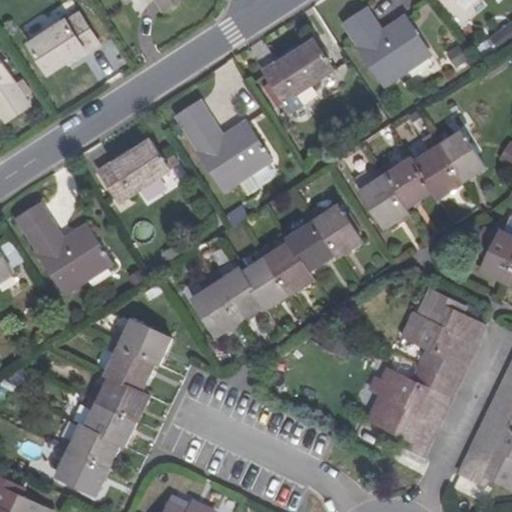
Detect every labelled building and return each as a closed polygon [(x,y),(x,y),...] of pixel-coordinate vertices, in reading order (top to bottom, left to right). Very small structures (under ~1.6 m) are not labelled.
[(125,0),(127,2),(129,0),(157,0),(164,11),(181,0),(125,0)] [(375,24),(367,11),(343,26),(383,88),(430,58),(405,19),(381,34),(378,35),(372,26),(375,24)] [(82,13),(31,45),(49,74),(68,61),(85,50),(88,54),(102,45),(82,13)] [(381,34),(375,24),(372,26),(378,35),(381,34)] [(511,25),(481,44),(486,52),(511,36),(511,25)] [(298,54),(281,65),(278,62),(264,71),(270,81),(263,85),(276,107),(284,102),(292,114),(317,98),(310,86),(334,71),(315,43),(298,54)] [(88,54),(85,50),(68,61),(70,65),(88,54)] [(278,62),(281,65),(298,54),(296,51),(278,62)] [(0,63),(0,107),(1,109),(0,109),(0,116),(4,123),(29,108),(0,63)] [(202,104),(178,118),(226,193),(271,164),(246,125),(224,138),(220,140),(213,130),(217,128),(202,104)] [(224,138),(217,128),(213,130),(220,140),(224,138)] [(445,143),(440,135),(431,140),(461,185),(484,169),(461,133),(445,143)] [(461,185),(431,140),(423,145),(428,155),(414,163),(430,188),(437,199),(461,185)] [(511,167),(511,141),(510,140),(500,161),(511,167)] [(135,157),(117,169),(115,166),(102,174),(122,205),(172,173),(154,146),(135,157)] [(414,163),(403,146),(383,159),(386,164),(378,169),(405,209),(416,202),(413,197),(430,188),(414,163)] [(115,166),(117,169),(135,157),(133,154),(115,166)] [(361,192),(384,228),(407,213),(405,209),(378,169),(371,174),(375,183),(361,192)] [(324,217),(319,208),(311,213),(337,254),(340,257),(363,242),(340,207),(324,217)] [(322,257),(325,261),(337,254),(311,213),(302,218),(308,228),(288,240),(291,244),(306,268),(322,257)] [(58,232),(50,220),(26,235),(66,297),(113,268),(88,228),(65,242),(60,245),(53,234),(58,232)] [(65,242),(58,232),(53,234),(60,245),(65,242)] [(508,285),(511,275),(511,238),(501,233),(498,241),(486,236),(471,267),(508,285)] [(306,268),(291,244),(275,253),(270,245),(261,250),(291,295),(314,280),(306,268)] [(0,280),(14,272),(0,249),(0,280)] [(291,295),(261,250),(253,255),(259,265),(244,273),(265,305),(268,309),(291,295)] [(244,273),(243,270),(226,280),(221,271),(213,277),(241,321),(265,305),(244,273)] [(195,301),(217,336),(241,321),(213,277),(204,283),(209,291),(195,301)] [(431,349),(422,366),(434,371),(437,366),(443,354),(449,341),(455,328),(461,315),(465,308),(431,292),(419,317),(416,316),(406,336),(431,349)] [(480,340),(486,328),(461,315),(455,328),(480,340)] [(126,337),(118,333),(113,342),(156,363),(160,365),(173,339),(135,320),(126,337)] [(474,353),(480,340),(455,328),(449,341),(474,353)] [(468,367),(474,353),(449,341),(443,354),(468,367)] [(146,374),(150,376),(156,363),(113,342),(109,351),(118,355),(108,376),(112,378),(138,390),(146,374)] [(462,378),(468,367),(443,354),(437,366),(462,378)] [(431,379),(434,371),(422,366),(413,384),(389,371),(385,380),(376,376),(370,388),(382,394),(370,419),(404,435),(406,430),(412,418),(418,405),(424,392),(431,379)] [(434,371),(431,379),(456,391),(462,378),(437,366),(434,371)] [(138,390),(112,378),(104,395),(95,390),(91,399),(138,422),(151,397),(138,390)] [(449,404),(456,391),(431,379),(424,392),(449,404)] [(511,387),(504,384),(498,396),(511,403),(511,387)] [(443,417),(449,404),(424,392),(418,405),(443,417)] [(511,403),(498,396),(492,409),(511,418),(511,403)] [(122,445),(126,447),(138,422),(91,399),(87,408),(95,413),(88,428),(122,445)] [(437,430),(443,417),(418,405),(412,418),(437,430)] [(511,418),(492,409),(486,422),(510,434),(511,429),(511,418)] [(431,442),(437,430),(412,418),(406,430),(431,442)] [(486,422),(479,435),(504,447),(510,434),(486,422)] [(88,428),(84,426),(76,442),(67,438),(63,447),(110,470),(122,445),(88,428)] [(489,476),(511,487),(511,429),(510,434),(504,447),(498,459),(492,471),(489,476)] [(425,454),(431,442),(406,430),(404,435),(400,443),(425,456),(425,454)] [(479,435),(473,447),(498,459),(504,447),(479,435)] [(60,477),(98,495),(110,470),(63,447),(59,456),(67,460),(60,477)] [(473,447),(467,460),(492,471),(498,459),(473,447)] [(489,476),(492,471),(467,460),(461,474),(485,484),(489,476)] [(0,511),(12,511),(21,496),(24,488),(0,476),(0,511)] [(52,511),(53,511),(21,496),(12,511),(52,511)] [(168,511),(209,511),(195,505),(192,509),(175,500),(168,511)]
